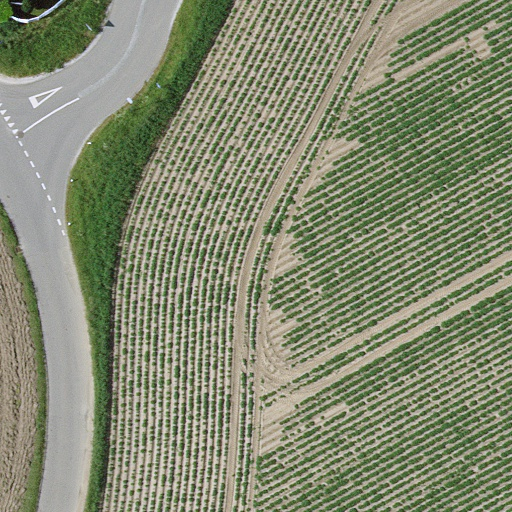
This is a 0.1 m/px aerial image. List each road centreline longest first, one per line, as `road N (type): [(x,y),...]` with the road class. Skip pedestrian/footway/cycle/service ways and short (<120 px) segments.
road 1 (tertiary): [(0,160),(54,272),(72,397),(60,511)]
road 2 (residential): [(0,149),(89,96),(118,65),(143,0)]
